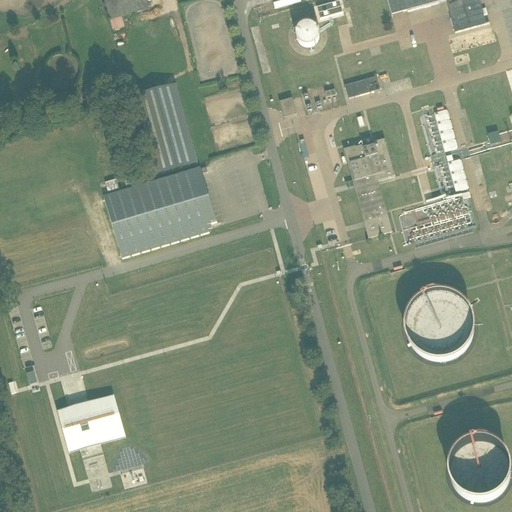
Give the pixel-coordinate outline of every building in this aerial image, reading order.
[(103,0),(110,22),(149,10),(146,0),(103,0)] [(386,0),(392,18),(392,17),(392,16),(407,12),(407,13),(447,3),(455,34),(485,26),(478,0),(386,0)] [(319,20),(344,15),(341,2),(317,7),(319,20)] [(323,39),(311,22),(294,33),(305,50),(323,39)] [(450,41),(454,52),(495,41),(492,29),(450,41)] [(455,59),(457,64),(468,61),(467,56),(455,59)] [(348,100),(377,92),(380,91),(377,78),(345,87),(348,100)] [(165,174),(198,166),(178,85),(150,92),(165,152),(160,153),(165,174)] [(282,113),(284,120),(297,116),(293,100),(280,103),(282,113)] [(433,115),(444,154),(457,151),(446,112),(433,115)] [(355,188),(366,227),(369,239),(369,240),(389,234),(375,184),(395,178),(384,141),(345,152),(355,188)] [(455,194),(467,191),(459,162),(447,166),(455,194)] [(121,260),(210,234),(207,227),(217,224),(205,184),(201,169),(103,198),(121,260)] [(474,334),(474,327),(473,318),(469,311),(463,304),(455,298),(447,295),(437,295),(430,296),(421,301),(414,307),(410,313),(408,319),(406,326),(406,333),(407,340),(410,346),(415,353),(419,357),(425,360),(434,363),(440,363),(448,362),(454,361),(459,358),(464,354),(469,347),(472,341),(474,334)] [(27,374),(29,385),(37,384),(34,372),(27,374)] [(61,412),(72,452),(123,438),(112,398),(61,412)] [(468,445),(463,448),(457,454),(452,460),(450,467),(450,474),(450,482),(454,489),(459,496),(467,501),(474,503),(484,504),(494,500),(501,495),(507,487),(510,479),(511,470),(509,462),(505,455),(496,447),(486,443),(476,442),(468,445)]
